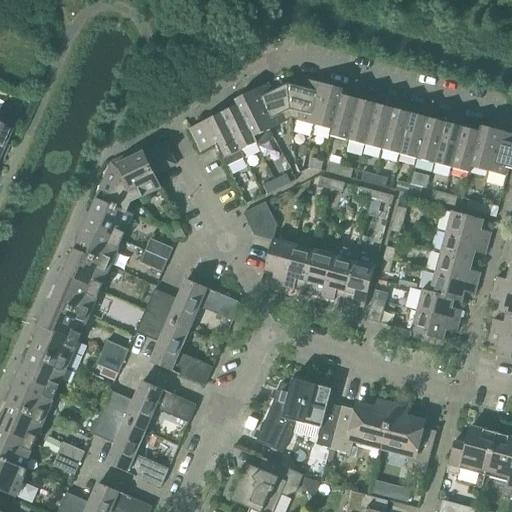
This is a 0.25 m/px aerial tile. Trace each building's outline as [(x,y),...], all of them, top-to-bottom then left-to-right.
[(293,119),(315,125),(326,84),(308,80),(306,88),(289,84),(293,119)] [(271,129),(293,119),(289,84),(274,91),(270,83),(253,92),(271,129)] [(315,125),(332,130),(333,130),(342,95),(343,95),(345,89),(326,84),(315,125)] [(275,138),(271,129),(253,92),(236,100),(238,106),(239,105),(255,137),(256,137),(258,142),(258,143),(259,146),(275,138)] [(330,135),(349,140),(359,100),(343,95),(342,95),(333,130),(332,130),(330,135)] [(349,140),(366,145),(377,104),(359,100),(349,140)] [(366,145),(383,149),(394,109),(377,104),(366,145)] [(242,150),(258,143),(258,142),(256,137),(255,137),(239,105),(238,106),(223,113),(241,150),(242,150)] [(383,149),(401,154),(412,113),(394,109),(383,149)] [(223,113),(190,129),(201,152),(217,144),(228,166),(245,157),(242,150),(241,150),(223,113)] [(401,154),(418,159),(429,118),(412,113),(401,154)] [(418,159),(435,163),(446,123),(429,118),(418,159)] [(435,163),(453,168),(464,127),(446,123),(435,163)] [(0,124),(0,148),(6,152),(9,145),(5,143),(11,129),(0,124)] [(473,167),(489,171),(500,131),(482,126),(480,132),(481,132),(472,167),(473,167)] [(471,173),(473,167),(472,167),(481,132),(480,132),(464,127),(453,168),(471,173)] [(510,168),(511,168),(511,133),(500,131),(489,171),(507,176),(510,168)] [(122,158),(117,160),(137,200),(162,187),(156,174),(177,164),(166,141),(130,158),(129,157),(123,160),(122,158)] [(301,146),(299,155),(306,156),(309,147),(301,146)] [(309,167),(322,170),(324,161),(312,158),(309,167)] [(112,163),(97,199),(134,215),(134,214),(128,211),(132,202),(137,200),(117,160),(112,163)] [(327,172),(339,175),(342,166),(329,162),(327,172)] [(342,166),(339,175),(351,178),(354,169),(342,166)] [(362,181),(374,184),(377,175),(364,172),(362,181)] [(287,174),(276,180),(280,188),(292,183),(287,174)] [(377,175),(374,184),(386,187),(389,178),(377,175)] [(319,186),(331,189),(334,180),(321,176),(319,186)] [(280,188),(276,180),(265,185),(269,194),(280,188)] [(334,180),(331,189),(344,192),(346,183),(334,180)] [(397,190),(409,193),(411,184),(399,181),(397,190)] [(411,184),(409,193),(421,197),(423,187),(411,184)] [(359,196),(371,200),(374,190),(362,187),(359,196)] [(374,190),(371,200),(392,205),(395,196),(374,190)] [(431,199),(444,203),(446,193),(434,190),(431,199)] [(446,193),(444,203),(456,206),(458,197),(446,193)] [(84,218),(82,223),(123,241),(134,215),(97,199),(91,213),(89,213),(87,219),(84,218)] [(466,209),(478,212),(481,203),(469,199),(466,209)] [(272,284),(283,287),(295,244),(275,238),(277,225),(266,202),(244,213),(255,235),(273,240),(265,271),(275,273),(272,284)] [(481,203),(478,212),(491,215),(493,206),(481,203)] [(398,206),(395,218),(404,221),(408,209),(398,206)] [(452,211),(447,232),(490,244),(493,232),(482,230),(485,220),(452,211)] [(404,221),(395,218),(392,231),(401,233),(404,221)] [(81,235),(75,250),(112,266),(123,241),(82,223),(80,227),(82,228),(80,235),(81,235)] [(447,232),(441,252),(474,261),(476,252),(487,255),(490,244),(447,232)] [(152,238),(147,250),(169,260),(174,248),(152,238)] [(298,279),(306,282),(315,249),(295,244),(283,287),(295,290),(298,279)] [(388,246),(384,259),(394,261),(397,249),(388,246)] [(338,290),(346,293),(357,252),(337,247),(335,254),(324,297),(335,300),(338,290)] [(511,261),(511,263),(510,271),(511,271),(511,249),(505,248),(502,259),(511,261)] [(312,294),(324,297),(335,254),(315,249),(306,282),(315,284),(312,294)] [(62,269),(60,273),(101,291),(112,266),(75,250),(69,264),(67,263),(65,270),(62,269)] [(169,260),(147,250),(142,262),(164,272),(169,260)] [(357,252),(346,293),(355,295),(353,305),(365,308),(378,258),(357,252)] [(441,252),(436,272),(479,284),(482,272),(472,270),(474,261),(441,252)] [(394,261),(384,259),(381,271),(390,273),(394,261)] [(497,277),(494,288),(511,292),(511,271),(510,271),(508,279),(497,277)] [(436,272),(431,291),(430,292),(456,299),(455,300),(463,302),(466,292),(476,295),(479,284),(436,272)] [(59,286),(53,300),(90,316),(101,291),(60,273),(58,278),(61,279),(58,286),(59,286)] [(167,294),(158,315),(190,329),(200,307),(234,321),(242,302),(187,279),(186,281),(178,299),(167,294)] [(499,312),(507,314),(507,313),(511,314),(511,292),(494,288),(491,299),(502,302),(499,312)] [(155,289),(146,310),(158,315),(167,294),(155,289)] [(423,289),(417,310),(460,322),(463,311),(453,308),(455,300),(456,299),(430,292),(431,291),(423,289)] [(376,290),(374,298),(386,302),(389,293),(376,290)] [(386,302),(374,298),(368,319),(381,323),(386,302)] [(40,319),(38,324),(79,342),(90,316),(53,300),(47,315),(46,314),(43,320),(40,319)] [(137,332),(149,337),(158,315),(146,310),(137,332)] [(460,322),(417,310),(412,331),(445,340),(447,330),(457,333),(460,322)] [(494,319),(491,330),(511,335),(511,314),(507,313),(507,314),(504,322),(494,319)] [(158,315),(149,337),(160,342),(151,362),(173,371),(174,369),(179,371),(178,373),(206,385),(214,367),(180,352),(190,329),(158,315)] [(37,337),(31,351),(68,367),(79,342),(38,324),(36,329),(39,330),(36,336),(37,337)] [(511,335),(491,330),(488,341),(498,344),(496,354),(511,358),(511,335)] [(108,340),(103,352),(125,362),(130,350),(108,340)] [(18,370),(16,375),(57,393),(68,367),(31,351),(25,365),(24,365),(21,371),(18,370)] [(125,362),(103,352),(98,364),(120,373),(125,362)] [(15,388),(9,402),(46,419),(57,393),(16,375),(14,380),(16,381),(14,388),(15,388)] [(317,444),(332,448),(343,406),(329,402),(333,389),(293,378),(292,385),(282,383),(257,441),(283,452),(297,421),(321,428),(317,444)] [(123,396),(114,417),(146,431),(158,404),(175,412),(173,416),(190,423),(198,404),(170,392),(169,395),(164,392),(164,390),(143,381),(134,400),(123,396)] [(111,390),(102,412),(114,417),(123,396),(111,390)] [(355,440),(382,448),(394,405),(379,401),(377,409),(358,404),(356,410),(343,406),(332,448),(331,449),(351,454),(355,440)] [(0,428),(35,444),(46,419),(9,402),(3,417),(1,416),(0,419),(0,428)] [(394,405),(382,448),(410,455),(407,469),(426,474),(437,431),(424,428),(425,422),(407,417),(409,409),(394,405)] [(93,434),(105,439),(114,417),(102,412),(93,434)] [(114,417),(105,439),(116,444),(107,463),(129,473),(130,471),(135,473),(135,475),(162,487),(170,468),(153,461),(152,465),(135,458),(146,431),(114,417)] [(461,468),(486,475),(497,433),(471,426),(467,443),(455,441),(447,472),(459,475),(461,468)] [(0,458),(24,469),(24,468),(35,444),(0,428),(0,458)] [(507,487),(511,488),(511,436),(497,433),(486,475),(508,481),(507,487)] [(64,442),(59,454),(81,463),(86,451),(64,442)] [(81,463),(59,454),(54,466),(76,475),(81,463)] [(241,489),(235,502),(259,511),(274,511),(282,493),(288,495),(298,491),(305,475),(263,457),(258,468),(257,471),(252,469),(251,471),(245,468),(238,485),(241,489)] [(24,469),(0,458),(0,489),(16,497),(28,470),(24,468),(24,469)] [(79,497),(72,511),(111,511),(114,506),(127,511),(151,511),(154,506),(126,494),(125,496),(119,494),(120,492),(99,482),(90,502),(79,497)] [(400,487),(397,499),(409,502),(412,490),(400,487)] [(386,511),(389,501),(353,491),(347,511),(386,511)] [(58,511),(72,511),(79,497),(68,492),(58,511)] [(440,511),(475,511),(477,509),(444,500),(440,511)]
